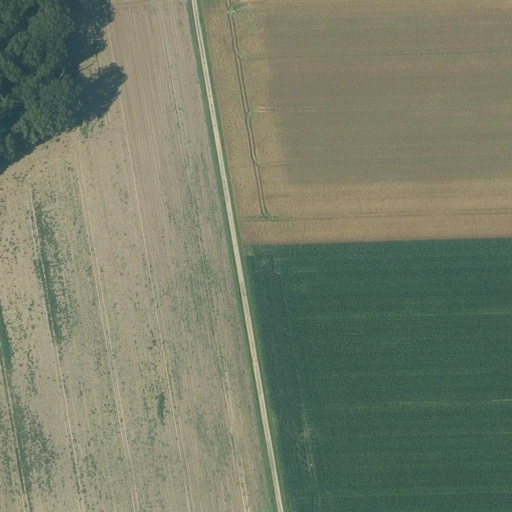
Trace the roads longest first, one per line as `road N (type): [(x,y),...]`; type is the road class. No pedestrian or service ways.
road 1 (track): [(196,0),(281,511)]
road 2 (track): [(0,154),(70,110),(55,0)]
